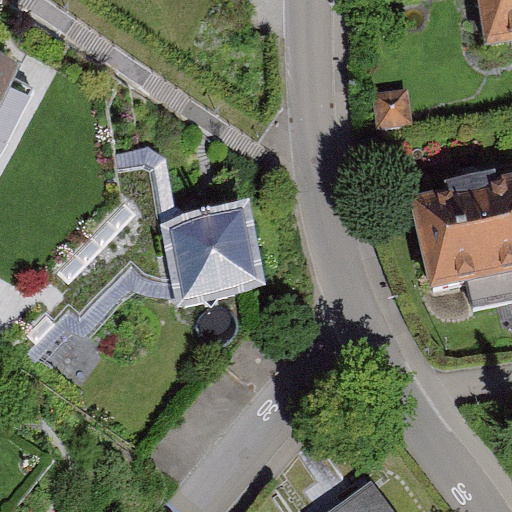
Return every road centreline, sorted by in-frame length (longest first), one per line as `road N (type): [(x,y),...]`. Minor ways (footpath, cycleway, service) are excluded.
road 1 (residential): [(306,0),(313,192),(364,332)]
road 2 (residential): [(364,332),(211,511)]
road 3 (residential): [(364,332),(484,511)]
